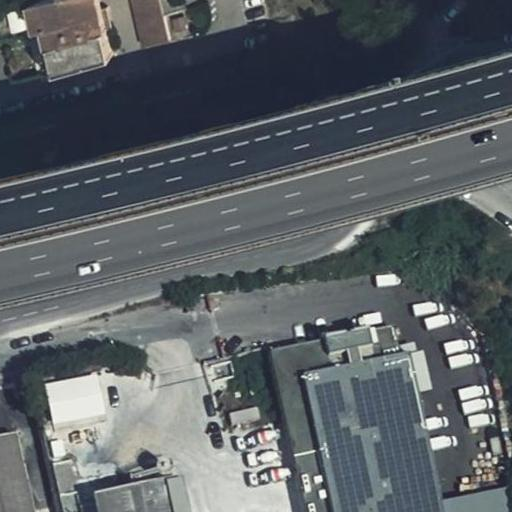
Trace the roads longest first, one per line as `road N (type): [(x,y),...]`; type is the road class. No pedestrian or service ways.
road 1 (motorway): [(511,79),(0,212)]
road 2 (motorway): [(0,272),(511,141)]
road 3 (unclassified): [(454,135),(380,162),(366,176),(351,219),(319,241),(0,320)]
